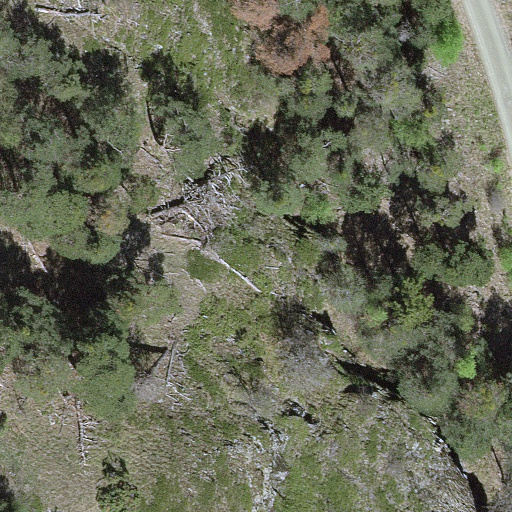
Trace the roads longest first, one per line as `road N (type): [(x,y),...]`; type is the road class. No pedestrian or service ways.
road 1 (motorway): [(88,0),(338,511)]
road 2 (motorway): [(320,0),(511,194)]
road 3 (track): [(511,220),(450,0)]
